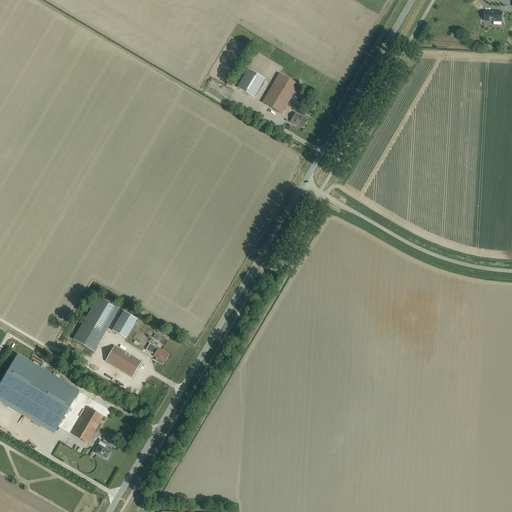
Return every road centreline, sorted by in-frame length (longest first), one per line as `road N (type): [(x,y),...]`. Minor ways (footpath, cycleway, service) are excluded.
road 1 (tertiary): [(108,511),(302,185)]
road 2 (unclassified): [(511,271),(437,256),(302,185)]
road 3 (tertiary): [(302,185),(412,0)]
